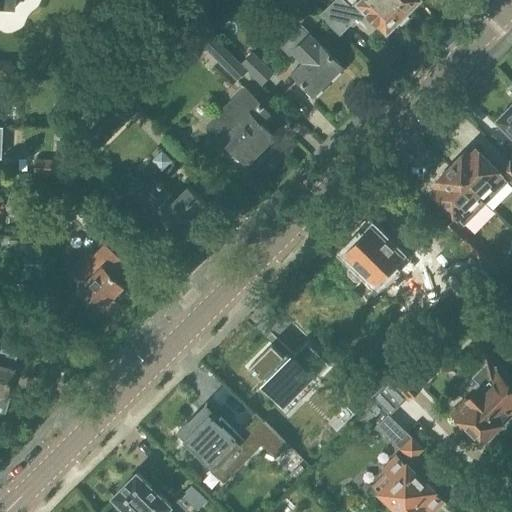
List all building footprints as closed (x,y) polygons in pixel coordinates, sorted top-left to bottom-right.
[(0,0),(0,8),(15,9),(14,0),(0,0)] [(342,0),(337,0),(321,17),(339,35),(357,17),(365,24),(372,17),(388,32),(399,21),(404,21),(408,17),(408,12),(410,10),(400,0),(361,0),(352,9),(342,0)] [(400,0),(410,10),(419,0),(400,0)] [(302,26),(282,46),(291,55),(294,53),(304,63),(293,74),(315,95),(343,67),(302,26)] [(219,61),(238,81),(248,71),(229,52),(219,61)] [(0,61),(0,76),(10,77),(11,62),(0,61)] [(0,108),(6,109),(6,101),(16,101),(17,82),(0,80),(0,108)] [(110,102),(129,120),(145,103),(127,85),(110,102)] [(239,162),(244,160),(247,163),(274,136),(261,123),(271,113),(246,89),(211,124),(221,133),(219,135),(234,150),(232,155),(239,162)] [(511,107),(510,109),(506,109),(502,114),(502,118),(498,121),(511,135),(511,107)] [(54,113),(53,126),(66,127),(67,114),(54,113)] [(511,161),(511,160),(499,171),(477,149),(471,155),(468,152),(463,157),(459,157),(453,164),(453,167),(451,168),(476,193),(487,203),(509,181),(511,183),(511,161)] [(64,159),(36,158),(35,175),(63,176),(64,159)] [(462,228),(487,203),(476,193),(451,168),(450,170),(446,170),(440,176),(440,179),(436,184),(439,188),(433,194),(456,217),(445,229),(461,245),(470,236),(462,228)] [(137,176),(126,188),(146,208),(151,204),(179,231),(207,203),(190,186),(176,200),(163,186),(164,185),(161,182),(159,183),(154,177),(146,185),(137,176)] [(41,183),(41,191),(51,192),(51,183),(41,183)] [(89,202),(80,193),(71,183),(61,193),(79,211),(89,202)] [(393,266),(397,262),(405,269),(414,260),(407,252),(413,245),(386,220),(378,229),(373,224),(372,224),(366,225),(360,231),(360,237),(346,252),(355,261),(348,268),(348,275),(354,280),(360,280),(368,273),(377,282),(384,283),(393,274),(393,266)] [(52,239),(38,236),(33,260),(47,263),(52,239)] [(106,245),(77,274),(87,283),(78,292),(98,312),(123,287),(110,274),(113,270),(115,271),(124,262),(106,245)] [(497,263),(488,272),(493,278),(506,265),(500,260),(497,263)] [(273,344),(250,367),(262,380),(264,378),(268,382),(266,384),(284,401),(312,373),(316,377),(314,380),(314,381),(330,365),(307,342),(292,357),(287,352),(284,356),(273,344)] [(497,431),(496,427),(511,410),(511,389),(496,374),(489,345),(478,347),(482,366),(471,377),(480,387),(452,415),(480,443),(485,438),(489,439),(497,431)] [(18,355),(0,349),(0,407),(3,408),(2,412),(7,413),(12,397),(7,395),(12,380),(28,385),(35,362),(21,358),(20,362),(16,361),(18,355)] [(392,378),(373,396),(390,414),(408,397),(409,398),(419,389),(402,370),(393,379),(392,378)] [(369,410),(357,423),(363,429),(375,416),(371,412),(378,405),(376,402),(369,410)] [(188,422),(178,432),(223,476),(261,438),(277,454),(287,443),(265,421),(256,412),(241,428),(250,437),(246,441),(221,417),(220,418),(221,420),(219,422),(205,408),(195,418),(197,421),(192,426),(188,422)] [(377,426),(413,460),(424,449),(389,415),(377,426)] [(430,511),(443,499),(397,455),(383,468),(386,471),(374,485),(380,491),(379,492),(391,503),(392,502),(398,508),(397,509),(400,511),(430,511)] [(166,511),(172,506),(138,472),(113,497),(128,511),(166,511)]
